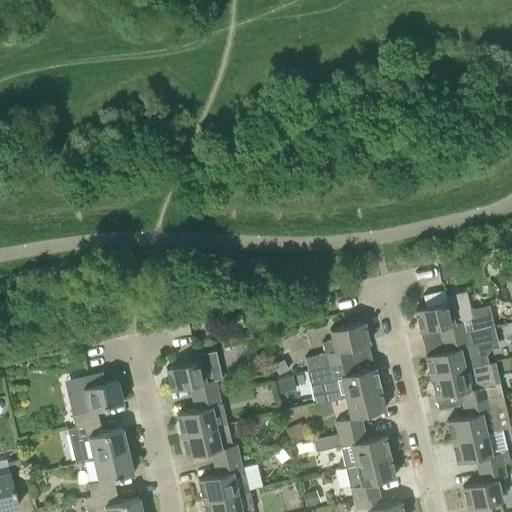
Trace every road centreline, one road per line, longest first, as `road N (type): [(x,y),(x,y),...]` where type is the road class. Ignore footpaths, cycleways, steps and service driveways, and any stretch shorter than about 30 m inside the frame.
road 1 (residential): [(437,511),(384,288)]
road 2 (residential): [(171,511),(134,348)]
